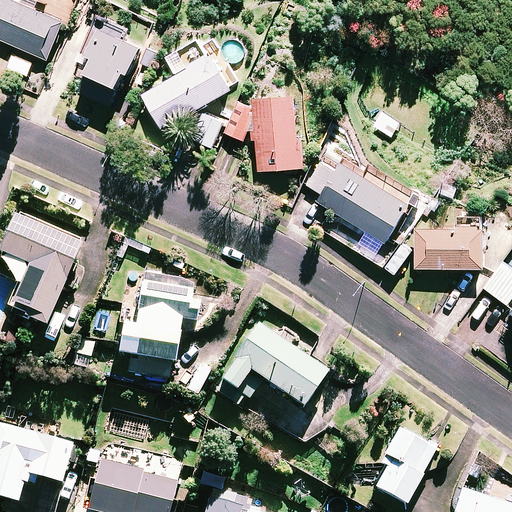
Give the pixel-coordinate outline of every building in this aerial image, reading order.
[(63,20),(19,0),(5,0),(0,11),(0,37),(46,58),(63,20)] [(127,72),(140,46),(113,33),(117,25),(99,16),(76,64),(88,70),(78,90),(108,104),(124,70),(127,72)] [(230,86),(200,39),(168,59),(176,72),(142,94),(164,128),(230,86)] [(247,130),(250,131),(253,132),(254,167),(300,165),(296,93),(251,96),(251,105),(239,100),(225,133),(243,141),(247,130)] [(399,121),(381,110),(372,125),(390,136),(399,121)] [(223,121),(200,111),(189,136),(212,146),(223,121)] [(366,175),(341,159),(333,171),(320,163),(307,184),(321,193),(318,199),(385,243),(416,196),(371,167),(366,175)] [(79,242),(13,213),(0,242),(0,251),(27,264),(9,305),(45,321),(79,242)] [(482,224),(416,225),(416,267),(482,266),(482,224)] [(511,269),(501,262),(483,287),(511,307),(509,310),(511,311),(511,329),(511,330),(511,269)] [(193,282),(142,271),(133,313),(124,311),(115,350),(130,353),(126,370),(169,379),(182,317),(194,320),(198,301),(189,299),(193,282)] [(116,325),(97,322),(94,335),(114,339),(116,325)] [(325,370),(256,324),(219,379),(221,380),(215,390),(237,405),(243,397),(247,400),(262,378),(301,405),(325,370)] [(94,343),(79,338),(70,365),(85,369),(94,343)] [(71,442),(0,423),(0,495),(16,500),(23,471),(60,481),(71,442)] [(434,448),(397,427),(378,462),(384,465),(372,486),(404,503),(434,448)] [(121,453),(106,449),(96,489),(89,487),(84,508),(99,511),(166,511),(174,480),(118,466),(121,453)] [(263,511),(247,507),(249,498),(210,487),(203,511),(263,511)] [(509,511),(511,506),(511,505),(459,487),(450,511),(509,511)]
